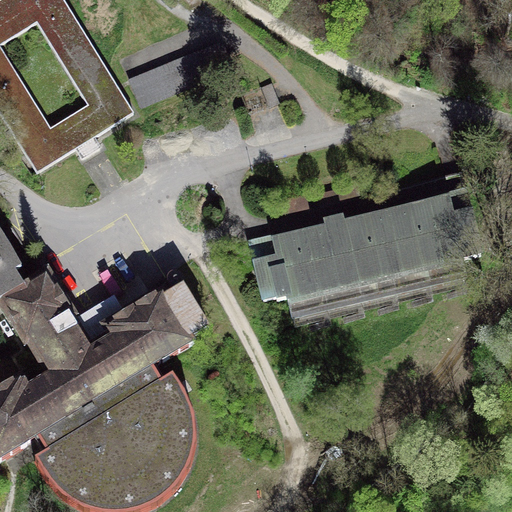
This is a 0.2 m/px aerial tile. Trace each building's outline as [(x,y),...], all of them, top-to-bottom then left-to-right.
[(81,160),(91,154),(100,149),(94,139),(134,115),(62,0),(0,0),(0,115),(37,175),(76,151),(81,160)] [(223,42),(128,82),(140,110),(191,89),(235,70),(223,42)] [(250,249),(263,303),(276,300),(277,302),(287,300),(291,316),(466,275),(463,262),(481,257),(462,174),(441,179),(447,203),(271,244),(270,244),(250,249)] [(358,185),(318,195),(321,207),(361,197),(358,185)] [(311,196),(278,204),(280,216),(313,208),(311,196)] [(15,213),(6,218),(28,256),(38,251),(15,213)] [(0,235),(0,469),(0,470),(0,469),(0,463),(27,447),(26,446),(37,440),(46,455),(35,462),(45,481),(62,500),(81,511),(146,511),(157,508),(176,491),(190,469),(196,445),(194,419),(184,396),(173,378),(161,385),(152,370),(162,364),(165,368),(197,348),(192,340),(208,330),(183,289),(167,299),(164,293),(106,329),(113,340),(91,354),(76,329),(70,319),(73,317),(47,275),(30,285),(0,235)]
